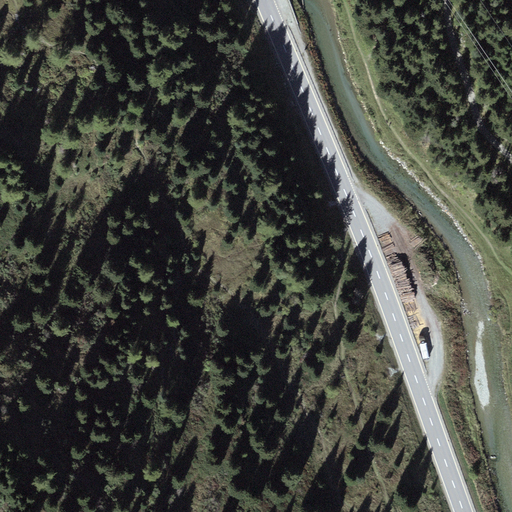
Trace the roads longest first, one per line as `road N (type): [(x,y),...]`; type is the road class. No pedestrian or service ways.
road 1 (primary): [(463,511),(382,286),(264,0)]
road 2 (track): [(344,0),(385,122),(511,278)]
road 3 (track): [(446,0),(478,124),(511,160)]
